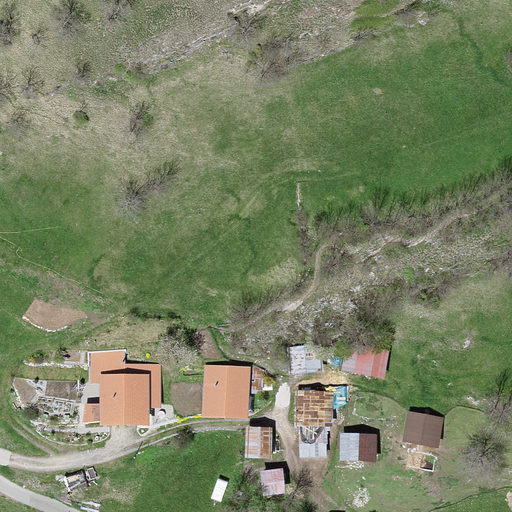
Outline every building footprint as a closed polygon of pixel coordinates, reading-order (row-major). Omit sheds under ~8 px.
[(320,347),(288,350),(291,379),(323,376),(320,347)] [(125,351),(89,351),(89,384),(98,384),(99,401),(80,402),(80,421),(99,421),(99,424),(150,423),(150,406),(162,406),(161,363),(125,364),(125,351)] [(389,355),(346,351),(343,378),(386,382),(389,355)] [(249,362),(203,361),(202,417),(248,417),(249,362)] [(336,395),(300,394),(299,429),(335,429),(336,395)] [(445,420),(411,416),(407,450),(442,454),(445,420)] [(272,434),(248,434),(248,465),(272,465),(272,434)] [(379,437),(344,437),(344,466),(379,466),(379,437)] [(285,475),(262,478),(265,503),(288,500),(285,475)]
